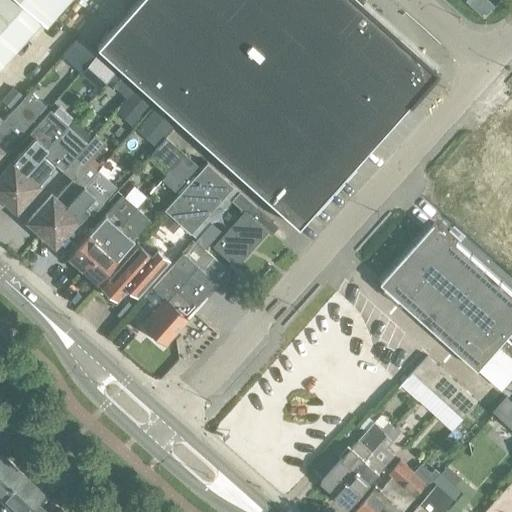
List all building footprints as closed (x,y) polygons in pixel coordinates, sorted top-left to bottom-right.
[(45,25),(67,0),(0,0),(0,66),(41,20),(45,25)] [(357,0),(135,0),(95,45),(297,225),(436,70),(357,0)] [(495,3),(491,0),(467,0),(484,15),(495,3)] [(80,70),(97,51),(78,33),(60,53),(80,70)] [(97,52),(80,71),(99,87),(116,68),(97,52)] [(106,79),(125,97),(135,86),(116,69),(106,79)] [(0,98),(11,108),(23,95),(12,85),(0,98)] [(135,87),(115,109),(133,125),(142,115),(140,113),(151,101),(135,87)] [(3,119),(0,122),(0,148),(0,147),(0,137),(10,126),(19,134),(38,112),(22,98),(3,119)] [(174,124),(153,106),(135,127),(156,145),(174,124)] [(0,172),(0,195),(2,197),(67,124),(50,109),(29,132),(39,141),(21,161),(22,162),(20,165),(12,159),(0,172)] [(67,124),(2,197),(15,209),(39,183),(35,179),(52,161),(61,169),(68,162),(92,135),(74,119),(68,125),(67,124)] [(127,131),(120,125),(113,132),(121,139),(127,131)] [(27,220),(40,231),(96,169),(86,160),(104,141),(95,133),(92,135),(68,162),(61,169),(71,178),(54,196),(51,193),(27,220)] [(165,136),(151,153),(185,184),(164,208),(196,237),(230,199),(244,211),(214,245),(235,264),(273,221),(256,206),(256,205),(207,161),(201,168),(165,136)] [(486,149),(445,193),(469,215),(510,171),(486,149)] [(96,169),(40,231),(54,243),(76,218),(78,219),(88,209),(90,211),(113,184),(96,169)] [(68,256),(82,268),(137,206),(122,193),(89,230),(90,231),(68,256)] [(137,206),(82,268),(96,280),(118,255),(116,253),(135,233),(137,235),(151,219),(137,206)] [(480,368),(485,363),(507,382),(511,377),(511,343),(506,339),(511,332),(511,290),(435,222),(382,282),(405,302),(480,368)] [(185,316),(194,306),(215,282),(216,283),(227,269),(194,239),(153,287),(165,298),(143,322),(165,342),(187,318),(185,316)] [(127,287),(136,296),(169,259),(157,248),(151,255),(137,241),(99,284),(117,299),(127,287)] [(463,417),(478,400),(478,399),(428,354),(412,371),(463,417)] [(511,425),(511,397),(507,393),(493,408),(511,425)] [(322,480),(336,492),(370,453),(394,425),(388,420),(381,427),(374,420),(349,450),(356,456),(350,463),(343,457),(322,480)] [(370,453),(336,492),(339,494),(337,497),(337,501),(341,505),(346,505),(348,503),(350,505),(371,481),(363,475),(369,468),(377,474),(395,454),(381,441),(395,426),(394,425),(370,453)] [(0,491),(20,470),(0,451),(0,491)] [(356,509),(358,511),(377,511),(415,470),(401,458),(388,472),(393,476),(381,490),(376,486),(356,509)] [(415,470),(377,511),(401,511),(403,510),(428,482),(430,481),(436,478),(437,476),(422,462),(415,470)] [(31,498),(40,488),(20,470),(0,491),(0,511),(36,511),(41,507),(31,498)] [(438,482),(411,511),(444,511),(464,491),(442,471),(435,479),(438,482)]
